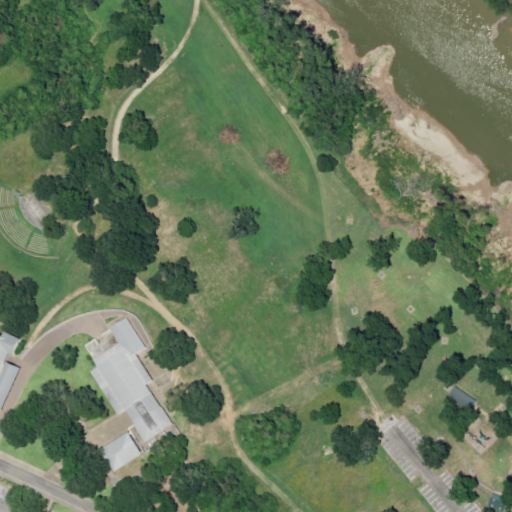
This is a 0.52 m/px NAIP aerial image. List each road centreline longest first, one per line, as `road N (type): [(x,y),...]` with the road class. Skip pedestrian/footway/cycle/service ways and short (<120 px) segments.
road 1 (track): [(163,65),(111,127),(79,220),(180,337),(173,378),(140,322),(99,310),(25,365),(0,419),(49,467),(122,511)]
road 2 (track): [(210,0),(283,96),(311,149),(347,360),(405,438)]
road 3 (track): [(25,365),(24,352),(61,312),(94,296),(114,297),(152,318),(173,378)]
road 4 (track): [(306,511),(201,424),(173,378)]
road 5 (track): [(173,378),(49,467)]
